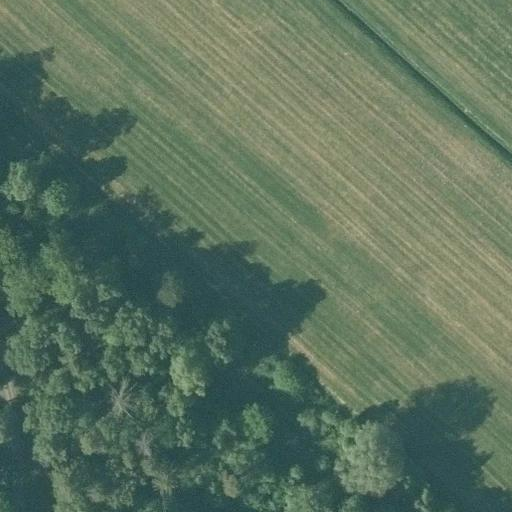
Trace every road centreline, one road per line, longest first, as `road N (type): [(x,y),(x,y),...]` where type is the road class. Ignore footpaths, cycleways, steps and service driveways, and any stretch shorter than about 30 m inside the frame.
road 1 (track): [(0,143),(410,511)]
road 2 (track): [(0,379),(13,511)]
